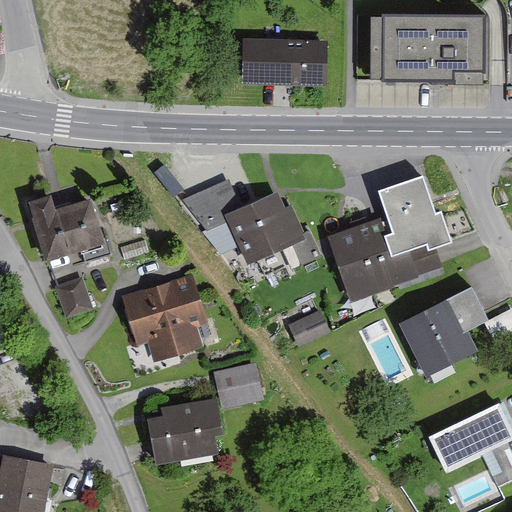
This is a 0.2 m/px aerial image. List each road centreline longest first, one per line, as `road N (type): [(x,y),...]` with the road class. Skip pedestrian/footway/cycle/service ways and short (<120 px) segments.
road 1 (secondary): [(481,131),(189,129),(26,115)]
road 2 (residential): [(145,511),(102,408),(0,226)]
road 3 (residential): [(481,131),(485,180),(511,249)]
